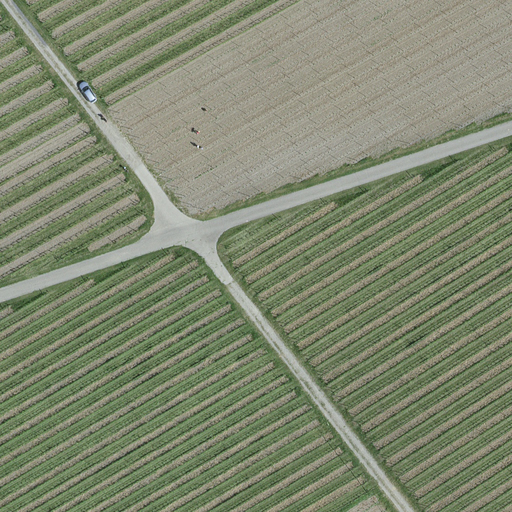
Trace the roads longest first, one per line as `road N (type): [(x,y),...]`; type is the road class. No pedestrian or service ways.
road 1 (track): [(0,296),(511,129)]
road 2 (track): [(188,235),(408,511)]
road 3 (track): [(188,235),(4,0)]
